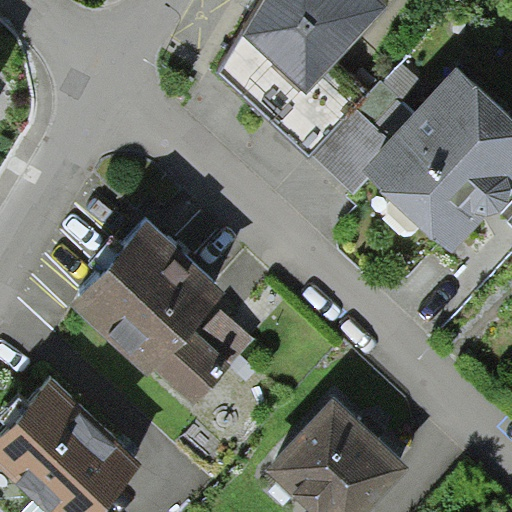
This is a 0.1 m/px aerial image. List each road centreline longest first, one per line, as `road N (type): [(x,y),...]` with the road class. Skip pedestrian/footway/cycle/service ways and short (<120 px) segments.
road 1 (residential): [(108,78),(511,446)]
road 2 (residential): [(108,78),(0,258)]
